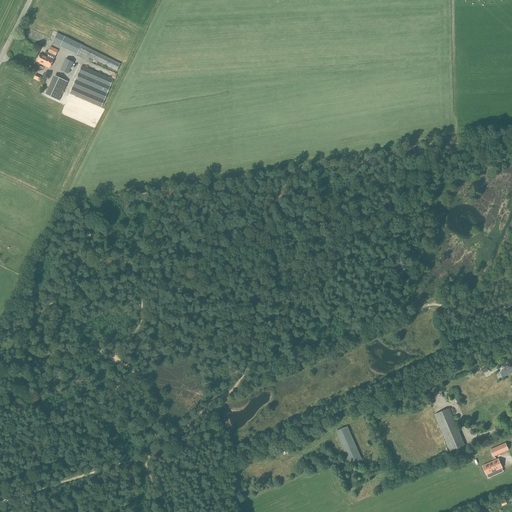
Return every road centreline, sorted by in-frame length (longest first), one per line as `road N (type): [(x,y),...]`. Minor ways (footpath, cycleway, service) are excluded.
road 1 (track): [(141,457),(168,443),(255,361),(382,321)]
road 2 (track): [(382,321),(434,301),(467,312),(511,304)]
